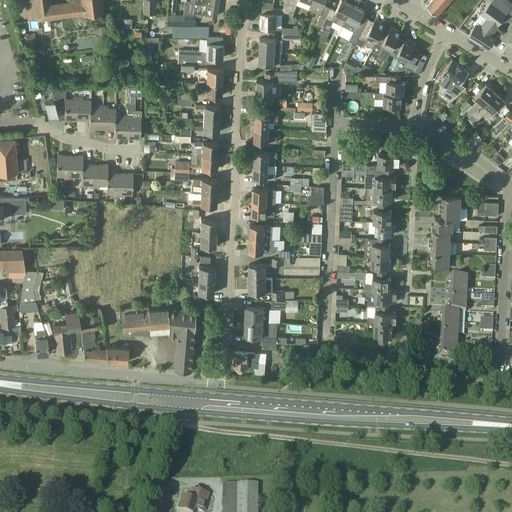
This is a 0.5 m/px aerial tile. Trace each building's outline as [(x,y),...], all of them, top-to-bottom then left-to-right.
[(27,0),(29,7),(26,7),(28,21),(38,19),(38,21),(83,14),(103,11),(101,0),(27,0)] [(155,0),(142,0),(142,13),(155,13),(155,0)] [(194,26),(195,14),(195,13),(216,16),(218,0),(193,0),(191,14),(175,14),(168,13),(167,13),(166,26),(175,26),(175,36),(202,37),(202,26),(194,26)] [(286,0),(285,0),(283,9),(282,11),(288,13),(292,2),(286,0)] [(316,24),(322,26),(329,8),(323,6),(325,0),(312,0),(311,3),(308,10),(320,14),(316,24)] [(329,8),(322,26),(329,30),(333,21),(343,25),(353,5),(344,0),(341,0),(335,11),(329,8)] [(431,0),(427,6),(437,15),(450,0),(431,0)] [(511,10),(510,9),(511,8),(500,0),(491,0),(481,13),(488,18),(482,26),(476,22),(468,35),(483,45),(484,44),(489,48),(496,38),(491,35),(498,25),(505,30),(511,21),(511,10)] [(297,4),(292,2),(288,13),(293,15),(297,4)] [(358,24),(365,11),(353,5),(343,25),(354,31),(349,40),(354,43),(363,27),(358,24)] [(260,26),(276,27),(277,14),(282,14),(282,11),(283,9),(273,9),(273,8),(262,8),(262,13),(261,13),(260,26)] [(131,19),(121,19),(121,28),(131,28),(131,19)] [(373,48),(376,41),(382,30),(384,25),(374,19),(372,25),(366,22),(360,35),(357,40),(373,48)] [(500,35),(511,44),(511,21),(505,30),(500,35)] [(98,27),(99,36),(106,35),(105,27),(98,27)] [(387,59),(390,54),(397,40),(401,33),(391,28),(388,33),(382,30),(376,41),(373,48),(371,51),(387,59)] [(147,37),(146,51),(153,51),(154,44),(158,44),(158,37),(147,37)] [(282,52),(282,39),(281,39),(275,39),(260,38),(259,51),(275,52),(281,52),(282,52)] [(403,43),(397,40),(390,54),(397,57),(397,56),(407,60),(415,44),(405,38),(403,43)] [(206,51),(199,51),(178,50),(177,63),(181,63),(193,64),(206,64),(206,58),(222,58),(222,43),(206,43),(206,51)] [(259,63),(281,64),(281,52),(275,52),(259,51),(259,63)] [(92,55),(81,56),(82,64),(93,63),(92,55)] [(310,55),(305,65),(311,68),(316,57),(310,55)] [(469,70),(452,58),(443,72),(446,74),(440,82),(446,87),(452,78),(460,84),(460,83),(469,70)] [(206,82),(221,82),(222,69),(199,67),(198,81),(206,82)] [(276,81),(297,82),(297,70),(280,70),(274,71),(274,73),(265,72),(265,80),(257,79),(256,93),(272,93),(273,78),(276,79),(276,81)] [(386,92),(405,93),(405,82),(400,82),(400,76),(391,76),(376,75),(376,81),(386,81),(386,92)] [(466,87),(460,83),(460,84),(452,78),(446,87),(457,95),(466,87)] [(197,94),(221,96),(221,82),(206,82),(205,89),(198,89),(197,94)] [(473,115),(486,103),(496,91),(486,83),(475,96),(474,97),(478,100),(472,105),(466,100),(457,110),(463,115),(467,110),(473,115)] [(129,96),(141,97),(141,89),(139,87),(129,87),(129,96)] [(60,118),(64,118),(65,98),(65,90),(51,90),(51,94),(53,100),(44,103),(48,118),(51,117),(51,119),(60,120),(60,118)] [(504,98),(496,91),(486,103),(473,115),(468,119),(473,124),(489,109),(492,112),(504,98)] [(389,110),(399,111),(399,106),(401,106),(402,94),(405,94),(405,93),(386,92),(386,93),(374,92),(374,99),(383,99),(383,105),(389,105),(389,110)] [(64,120),(68,120),(77,120),(78,96),(72,96),(72,98),(65,98),(64,118),(64,120)] [(77,120),(85,120),(89,121),(90,107),(90,99),(83,99),(83,96),(78,96),(77,120)] [(314,103),(319,108),(324,104),(319,99),(314,103)] [(312,112),(312,103),(303,102),(303,111),(312,112)] [(203,118),(219,119),(220,105),(196,104),(195,110),(203,111),(203,118)] [(89,128),(93,128),(102,129),(103,105),(97,105),(97,107),(90,107),(89,121),(89,128)] [(102,129),(114,129),(115,116),(116,108),(108,108),(108,105),(103,105),(102,129)] [(511,111),(510,110),(504,117),(503,116),(490,129),(496,135),(510,122),(511,123),(511,111)] [(326,131),(327,113),(311,113),(311,131),(326,131)] [(114,137),(118,137),(127,138),(127,114),(122,114),(122,116),(115,116),(114,129),(114,137)] [(127,138),(135,138),(140,138),(140,117),(133,117),(133,114),(127,114),(127,138)] [(255,128),(277,129),(277,115),(255,114),(255,128)] [(218,132),(219,119),(203,118),(203,126),(195,125),(194,131),(218,132)] [(462,123),(453,132),(460,138),(469,130),(462,123)] [(254,141),(276,142),(277,129),(255,128),(254,141)] [(22,159),(20,138),(20,137),(0,139),(0,181),(13,180),(14,192),(26,192),(24,179),(30,179),(29,169),(27,170),(25,159),(22,159)] [(472,146),(478,151),(487,143),(481,137),(472,146)] [(201,155),(217,155),(218,142),(194,141),(193,147),(202,147),(201,155)] [(492,156),(498,150),(493,145),(487,151),(492,156)] [(254,164),(275,166),(276,152),(254,151),(254,164)] [(216,169),(217,155),(201,155),(191,154),(190,162),(175,161),(174,168),(174,172),(188,173),(193,173),(193,168),(216,169)] [(366,170),(393,171),(393,167),(398,167),(399,155),(377,154),(377,165),(366,165),(366,170)] [(70,155),(57,155),(56,176),(64,176),(64,179),(69,179),(70,155)] [(82,156),(70,155),(69,179),(74,179),(74,177),(81,177),(82,163),(82,156)] [(89,185),(89,188),(94,188),(95,164),(82,163),(81,177),(81,185),(89,185)] [(108,164),(107,164),(95,164),(94,188),(99,188),(99,186),(106,186),(107,172),(108,164)] [(253,178),(275,179),(275,166),(254,164),(253,178)] [(375,176),(374,188),(392,189),(396,189),(396,177),(393,176),(393,171),(366,170),(366,176),(375,176)] [(107,172),(106,186),(106,194),(114,194),(114,196),(119,197),(120,172),(107,172)] [(133,173),(132,173),(120,172),(119,197),(124,197),(124,194),(132,195),(133,173)] [(188,173),(174,172),(174,180),(188,180),(188,173)] [(309,178),(291,177),(290,185),(295,185),(301,185),(309,186),(309,178)] [(193,178),(192,191),(200,192),(216,193),(217,179),(201,178),(193,178)] [(313,186),(312,195),(324,195),(323,186),(313,186)] [(252,201),(274,202),(275,189),(267,189),(253,188),(252,201)] [(367,199),(366,199),(366,204),(378,205),(388,205),(388,200),(392,200),(392,189),(374,188),(374,199),(367,199)] [(192,204),(216,206),(216,193),(200,192),(200,199),(192,199),(192,204)] [(439,207),(461,207),(461,196),(442,195),(441,202),(439,202),(439,207)] [(0,222),(2,222),(2,214),(26,213),(25,199),(0,197),(0,222)] [(63,210),(64,200),(52,199),(51,210),(63,210)] [(274,202),(252,201),(251,214),(273,216),(274,210),(274,202)] [(279,211),(284,211),(284,220),(294,220),(295,203),(279,203),(279,211)] [(352,221),(352,210),(352,204),(340,203),(340,220),(352,221)] [(372,222),(375,222),(384,222),(391,222),(392,210),(387,210),(388,205),(378,205),(378,210),(373,209),(372,222)] [(460,220),(461,207),(439,207),(438,211),(441,212),(441,218),(445,218),(445,219),(453,219),(460,220)] [(453,231),(453,230),(453,219),(445,219),(445,218),(441,218),(434,217),(434,224),(431,224),(431,229),(439,230),(451,231),(453,231)] [(217,220),(200,219),(200,233),(216,233),(217,220)] [(322,232),(322,223),(312,222),(312,232),(322,232)] [(375,222),(374,233),(377,233),(376,239),(386,239),(387,234),(393,234),(394,222),(391,222),(384,222),(375,222)] [(249,238),(271,239),(271,225),(250,224),(249,238)] [(428,241),(450,242),(451,231),(439,230),(431,229),(431,236),(428,236),(428,241)] [(215,247),(216,233),(200,233),(199,241),(193,241),(193,245),(191,245),(190,255),(196,256),(197,245),(215,247)] [(322,234),(321,234),(301,233),(301,241),(322,242),(322,234)] [(274,245),(274,239),(271,239),(249,238),(249,251),(270,252),(270,250),(277,250),(277,245),(274,245)] [(364,255),(371,255),(390,256),(390,244),(386,244),(386,239),(376,239),(376,243),(365,243),(364,255)] [(430,252),(450,253),(450,242),(428,241),(428,245),(431,246),(430,252)] [(320,243),(308,242),(308,255),(320,256),(320,243)] [(3,271),(25,270),(21,248),(0,248),(0,265),(3,265),(3,271)] [(449,264),(450,253),(430,252),(430,259),(427,258),(427,263),(449,264)] [(338,264),(346,264),(347,254),(338,254),(338,264)] [(376,267),(376,272),(386,273),(386,268),(389,268),(390,256),(371,255),(370,267),(376,267)] [(266,264),(249,264),(249,278),(266,278),(266,264)] [(198,266),(198,279),(214,280),(214,267),(198,266)] [(20,303),(27,302),(35,300),(32,289),(37,271),(25,270),(3,271),(3,277),(24,277),(20,303)] [(364,289),(365,289),(371,289),(383,290),(383,289),(390,290),(391,278),(386,278),(386,273),(376,272),(376,277),(372,277),(372,283),(364,283),(364,289)] [(445,288),(468,289),(468,278),(448,277),(448,284),(446,284),(445,288)] [(266,292),(266,291),(272,292),(272,278),(266,278),(249,278),(249,292),(266,292)] [(197,292),(213,294),(214,280),(198,279),(197,292)] [(467,301),(468,289),(445,288),(445,293),(448,294),(448,300),(467,301)] [(367,306),(375,306),(389,307),(389,302),(396,302),(396,290),(390,290),(383,289),(383,290),(371,289),(365,289),(365,294),(368,294),(367,306)] [(19,303),(20,311),(28,310),(37,309),(35,300),(27,302),(20,303),(19,303)] [(451,312),(459,312),(467,313),(467,301),(448,300),(447,306),(444,306),(444,311),(451,312)] [(286,302),(265,301),(265,307),(246,307),(245,321),(264,322),(268,322),(269,308),(285,309),(286,302)] [(0,306),(1,327),(15,326),(15,323),(13,311),(18,310),(17,304),(0,305),(0,306)] [(82,331),(85,360),(100,360),(100,361),(102,361),(115,361),(115,362),(117,362),(127,362),(129,347),(107,345),(100,306),(77,310),(80,328),(80,331),(82,331)] [(149,336),(168,334),(167,309),(167,308),(148,310),(148,306),(120,309),(122,330),(148,328),(149,336)] [(374,317),(367,317),(367,323),(374,323),(393,324),(396,324),(396,312),(389,312),(389,307),(375,306),(374,317)] [(196,312),(167,309),(168,334),(169,339),(177,339),(174,370),(190,371),(193,331),(194,331),(196,312)] [(69,329),(80,328),(77,310),(65,312),(67,323),(53,325),(57,352),(71,350),(69,329)] [(437,322),(459,323),(459,312),(451,312),(444,311),(440,311),(440,318),(437,318),(437,322)] [(35,333),(44,332),(42,320),(34,322),(35,333)] [(263,337),(264,322),(245,321),(244,336),(263,337)] [(276,343),(287,343),(287,337),(276,337),(277,323),(268,322),(264,322),(263,337),(263,342),(276,343)] [(439,334),(458,335),(459,323),(437,322),(436,327),(439,327),(439,334)] [(392,336),(393,324),(374,323),(373,335),(378,335),(378,340),(388,341),(388,336),(392,336)] [(0,344),(3,345),(2,335),(20,333),(20,326),(15,326),(1,327),(0,327),(0,331),(0,344)] [(439,334),(439,340),(436,340),(436,345),(458,346),(458,335),(439,334)] [(36,354),(48,353),(47,337),(34,338),(36,354)] [(438,350),(438,357),(457,358),(457,353),(468,354),(468,347),(458,346),(436,345),(435,350),(438,350)] [(235,366),(255,368),(255,374),(265,374),(265,363),(258,363),(260,349),(255,349),(254,353),(236,352),(235,366)] [(222,494),(221,511),(257,511),(258,494),(258,484),(222,484),(222,494)] [(178,511),(192,511),(193,510),(199,511),(202,511),(208,494),(190,489),(187,500),(182,498),(178,511)]
